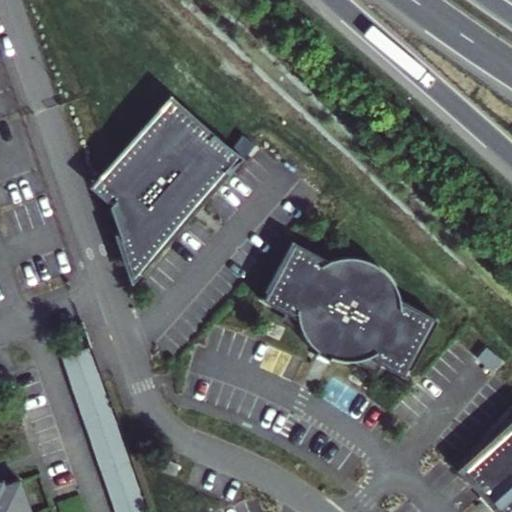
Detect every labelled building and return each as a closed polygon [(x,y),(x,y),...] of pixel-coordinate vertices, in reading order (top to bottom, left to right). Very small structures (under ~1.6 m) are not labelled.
[(171,102),(98,186),(115,201),(110,206),(133,272),(187,209),(196,199),(222,169),(223,170),(242,160),(212,133),(209,136),(171,102)] [(196,199),(187,209),(192,213),(200,203),(196,199)] [(292,243),(265,293),(267,295),(264,301),(262,299),(261,301),(299,321),(302,330),(308,340),(314,347),(317,350),(321,353),(322,351),(333,356),(332,359),(344,362),(351,362),(362,362),(370,360),(409,380),(410,377),(408,376),(411,370),(413,371),(440,321),(402,301),(398,289),(391,280),(384,272),(372,265),(361,261),(349,260),(339,261),(330,263),(292,243)] [(149,511),(90,340),(64,349),(120,511),(149,511)] [(511,511),(511,408),(510,406),(463,460),(469,467),(464,472),(500,511),(511,511)] [(178,466),(160,459),(156,469),(175,476),(178,466)] [(0,483),(0,511),(39,511),(28,474),(12,479),(0,483)]
